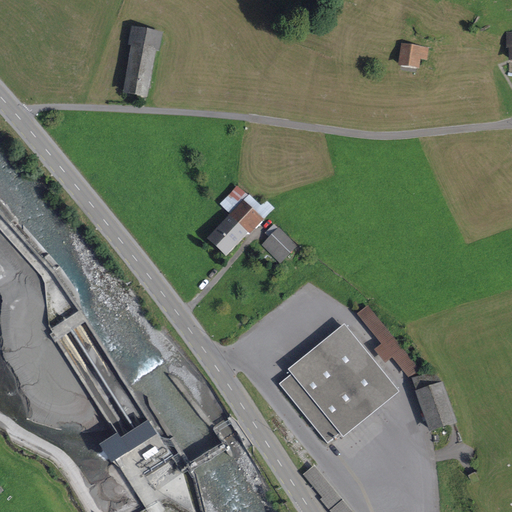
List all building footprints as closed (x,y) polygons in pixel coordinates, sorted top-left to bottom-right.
[(136,32),(125,92),(146,96),(157,36),(136,32)] [(417,66),(419,56),(427,58),(428,48),(404,44),(401,63),(417,66)] [(232,217),(242,207),(230,196),(220,206),(232,217)] [(259,207),(250,198),(244,204),(259,218),(270,206),(265,201),(259,207)] [(211,240),(226,254),(259,218),(244,204),(242,207),(232,217),(211,240)] [(266,243),(283,260),(297,247),(279,229),(266,243)] [(409,376),(417,369),(368,309),(360,316),(383,344),(375,350),(386,364),(394,357),(409,376)] [(292,375),(348,330),(345,326),(289,371),(292,375)] [(396,389),(348,330),(292,375),(280,385),(327,444),(334,439),(335,441),(337,439),(335,437),(340,434),(396,389)] [(413,380),(431,430),(454,422),(441,384),(434,373),(413,380)] [(340,434),(343,438),(399,393),(396,389),(340,434)] [(269,421),(307,470),(314,464),(276,415),(269,421)] [(124,440),(129,449),(154,433),(148,424),(124,440)] [(352,511),(315,467),(305,475),(324,498),(322,500),(331,511),(352,511)]
